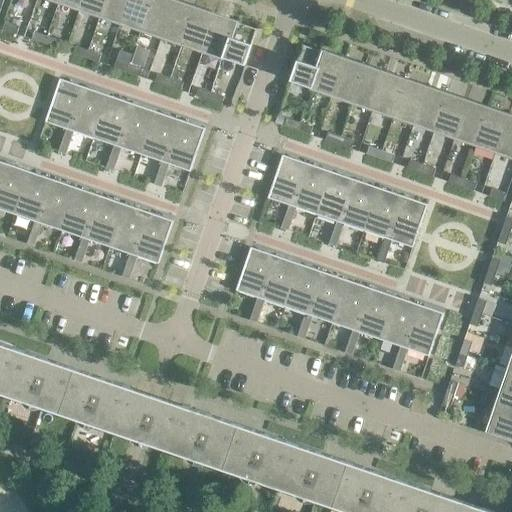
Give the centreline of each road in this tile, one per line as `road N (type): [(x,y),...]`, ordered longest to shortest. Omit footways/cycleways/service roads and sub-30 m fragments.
road 1 (residential): [(175,340),(292,3)]
road 2 (residential): [(511,457),(175,340)]
road 3 (residential): [(175,340),(0,282)]
road 4 (tertiary): [(511,53),(351,0)]
